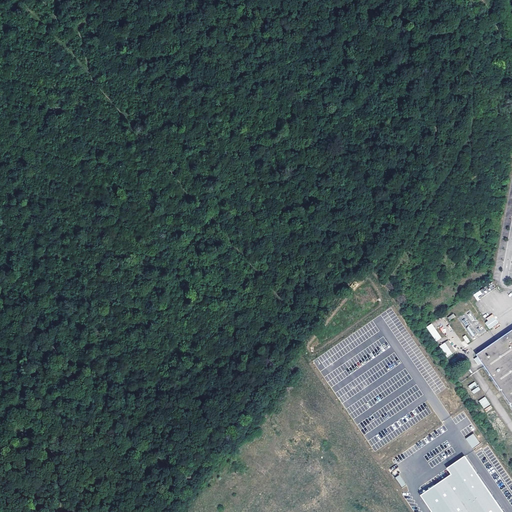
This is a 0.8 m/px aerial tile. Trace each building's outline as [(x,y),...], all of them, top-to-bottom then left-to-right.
[(497,288),(493,282),(474,295),(478,301),(497,288)] [(492,314),(486,318),(488,321),(485,323),(489,329),(499,323),(492,314)] [(442,337),(432,324),(427,327),(436,341),(442,337)] [(467,328),(473,337),(477,334),(471,325),(467,328)] [(511,330),(477,355),(511,406),(511,330)] [(453,353),(445,343),(440,346),(447,357),(453,353)] [(485,396),(479,401),(484,409),(490,404),(485,396)] [(466,439),(473,449),(481,444),(474,433),(466,439)] [(421,496),(431,511),(503,511),(465,456),(447,468),(451,475),(421,496)] [(395,478),(402,489),(406,485),(399,475),(395,478)]
